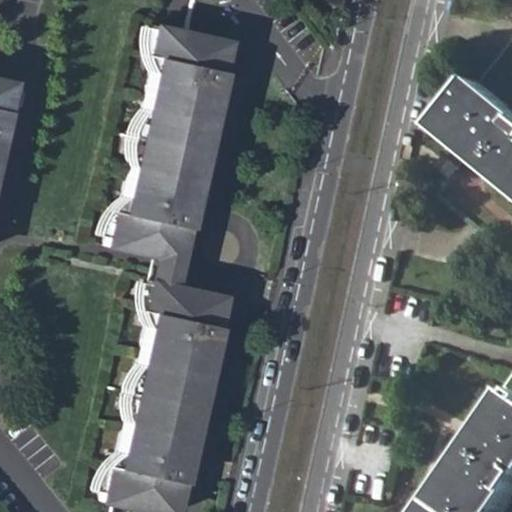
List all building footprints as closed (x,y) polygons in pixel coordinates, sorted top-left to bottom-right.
[(186,174),(200,107),(207,109),(222,39),(146,23),(139,54),(150,55),(118,206),(108,204),(99,242),(146,252),(174,258),(192,176),(186,174)] [(511,111),(478,84),(438,132),(511,191),(511,111)] [(141,275),(169,281),(174,258),(146,252),(141,275)] [(182,431),(197,355),(203,356),(216,291),(169,281),(141,275),(135,308),(143,310),(110,463),(102,461),(94,496),(166,511),(169,511),(186,432),(182,431)] [(511,393),(427,511),(503,511),(511,500),(511,393)]
